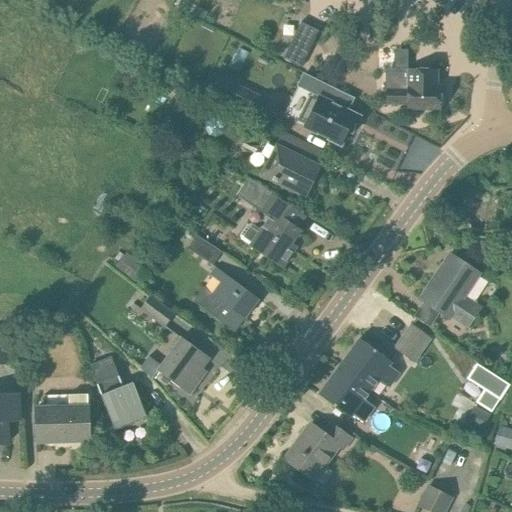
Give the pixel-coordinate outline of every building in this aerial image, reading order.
[(201,9),(198,16),(204,19),(208,12),(201,9)] [(301,24),(284,60),(302,69),(319,32),(301,24)] [(438,70),(387,69),(386,104),(407,105),(407,110),(441,110),(441,87),(437,87),(438,70)] [(218,75),(209,93),(256,116),(265,98),(218,75)] [(306,123),(347,146),(357,129),(362,132),(371,115),(357,107),(364,96),(336,83),(329,96),(320,90),(317,96),(314,94),(304,115),(308,117),(306,123)] [(320,168),(302,159),(264,140),(249,169),(305,196),(320,168)] [(309,218),(271,193),(248,178),(236,196),(269,218),(261,230),(252,224),(248,224),(240,235),(241,239),(251,245),(250,246),(282,267),(296,247),(291,244),(309,218)] [(196,236),(187,249),(213,265),(221,252),(196,236)] [(131,250),(118,265),(136,280),(149,265),(131,250)] [(479,274),(467,266),(450,255),(420,300),(449,318),(451,315),(468,326),(479,309),(463,297),(479,274)] [(242,317),(256,298),(214,267),(209,275),(220,283),(212,294),(204,287),(194,300),(226,324),(234,312),(242,317)] [(165,327),(174,314),(150,296),(140,309),(165,327)] [(411,325),(395,348),(414,362),(430,339),(411,325)] [(11,331),(0,331),(0,365),(13,365),(11,331)] [(210,358),(193,346),(181,338),(163,363),(150,353),(140,366),(153,376),(157,371),(190,394),(206,371),(202,368),(210,358)] [(353,383),(368,393),(378,380),(389,388),(399,373),(389,366),(391,362),(359,339),(340,364),(357,377),(353,383)] [(147,418),(139,400),(133,383),(123,387),(111,357),(90,365),(108,412),(115,431),(147,418)] [(357,377),(340,364),(319,395),(351,418),(353,414),(364,422),(374,407),(364,399),(368,393),(353,383),(357,377)] [(476,364),(466,380),(483,390),(476,403),(492,413),(499,400),(500,401),(510,385),(476,364)] [(22,416),(21,395),(0,396),(0,443),(7,444),(6,417),(22,416)] [(89,437),(89,421),(89,406),(89,397),(67,397),(68,407),(36,408),(37,443),(54,442),(54,438),(89,437)] [(475,405),(466,423),(483,431),(492,413),(475,405)] [(340,445),(344,448),(351,438),(331,423),(323,433),(310,424),(284,459),(314,481),(340,445)] [(511,427),(501,425),(496,445),(511,448),(511,427)] [(415,450),(407,463),(427,474),(435,460),(415,450)] [(428,511),(444,511),(452,497),(429,485),(418,506),(428,511)]
